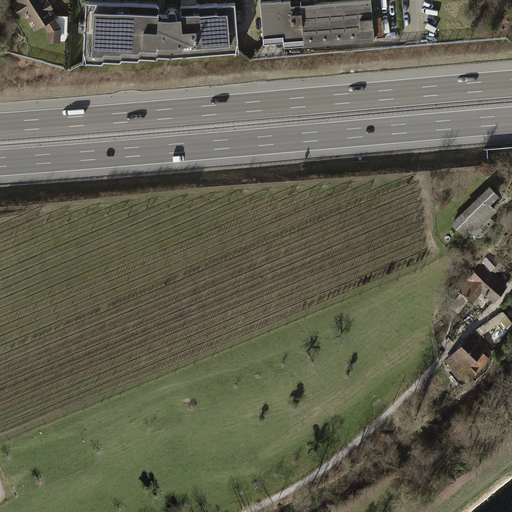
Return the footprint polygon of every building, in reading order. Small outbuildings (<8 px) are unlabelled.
[(45,0),(18,0),(16,1),(35,32),(45,26),(50,31),(51,44),(63,43),(63,28),(45,0)] [(296,6),(263,9),(265,38),(287,37),(287,46),(378,39),(375,1),(296,6)] [(173,6),(90,3),(85,63),(242,51),(237,4),(173,6)] [(490,186),(452,223),(466,237),(477,226),(479,229),(487,221),(498,211),(492,205),(500,196),(490,186)] [(494,302),(508,286),(500,279),(501,277),(496,273),(501,266),(498,264),(497,266),(487,258),(460,291),(474,303),(483,292),(494,302)] [(511,318),(505,309),(480,328),(484,334),(503,320),(511,331),(511,330),(511,318)] [(490,344),(508,329),(502,322),(484,337),(490,344)] [(445,359),(468,382),(491,358),(468,336),(445,359)]
